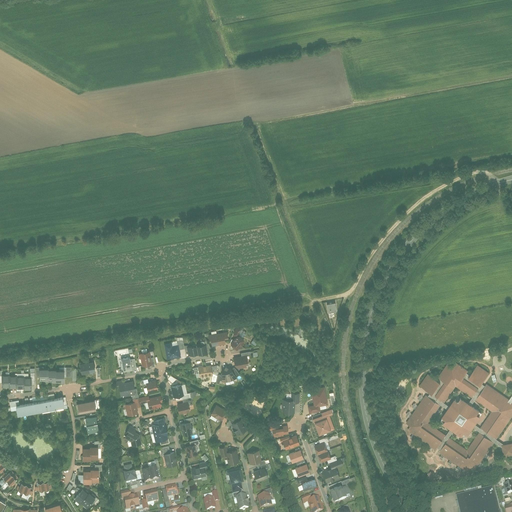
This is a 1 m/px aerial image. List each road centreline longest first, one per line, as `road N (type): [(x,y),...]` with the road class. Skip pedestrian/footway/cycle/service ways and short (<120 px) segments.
road 1 (secondary): [(511,180),(469,194),(428,223),(392,264),(371,308),(362,358),(365,414),(403,511)]
road 2 (residential): [(185,476),(161,370),(222,354)]
